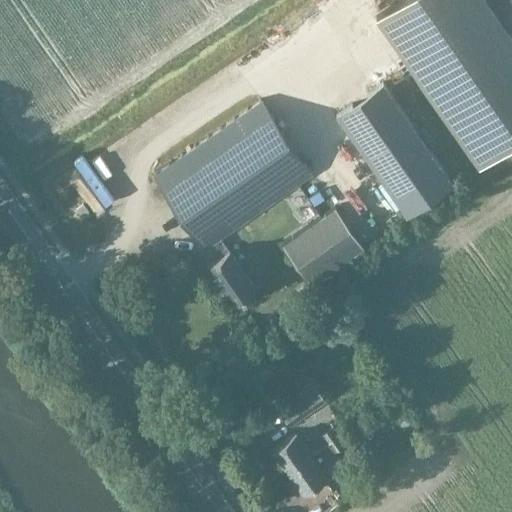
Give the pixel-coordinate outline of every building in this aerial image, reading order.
[(398,0),(375,17),(479,164),(511,140),(511,38),(485,0),(398,0)] [(337,114),(407,216),(455,182),(386,81),(337,114)] [(200,252),(236,304),(259,287),(223,236),(315,173),(264,98),(155,173),(206,248),(200,252)] [(284,241),(314,283),(365,247),(336,205),(284,241)] [(275,405),(290,426),(326,400),(311,380),(275,405)] [(400,394),(393,399),(399,406),(406,401),(400,394)] [(375,412),(352,428),(359,438),(382,421),(375,412)] [(329,445),(342,435),(335,425),(321,434),(329,445)] [(275,449),(291,472),(316,454),(299,431),(275,449)] [(329,445),(316,454),(291,472),(307,495),(331,476),(326,469),(340,459),(335,453),(348,445),(342,435),(329,445)]
